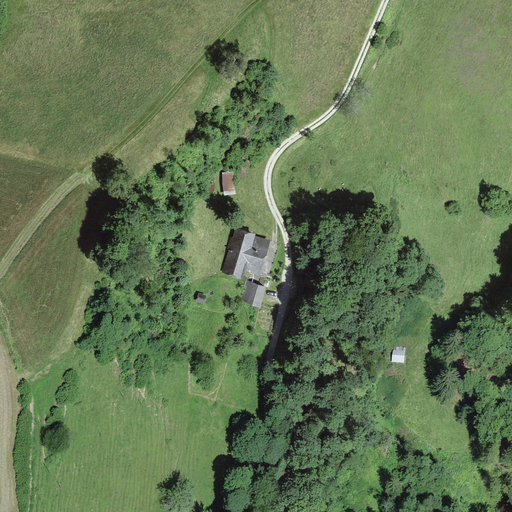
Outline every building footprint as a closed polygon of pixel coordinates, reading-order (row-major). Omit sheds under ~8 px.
[(222,174),(226,193),(234,192),(231,173),(222,174)] [(251,233),(237,228),(224,270),(242,275),(244,268),(262,273),(271,244),(250,237),(251,233)] [(258,284),(248,281),(243,299),(259,304),(266,281),(260,279),(258,284)] [(206,296),(198,293),(196,299),(204,302),(206,296)] [(405,353),(393,351),(392,359),(403,361),(405,353)]
